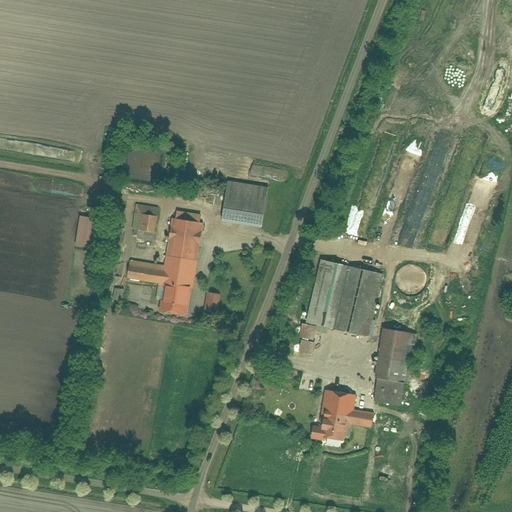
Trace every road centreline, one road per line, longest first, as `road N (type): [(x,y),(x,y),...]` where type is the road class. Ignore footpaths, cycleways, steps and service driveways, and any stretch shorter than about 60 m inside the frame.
road 1 (unclassified): [(383,0),(192,511)]
road 2 (track): [(263,511),(0,469)]
